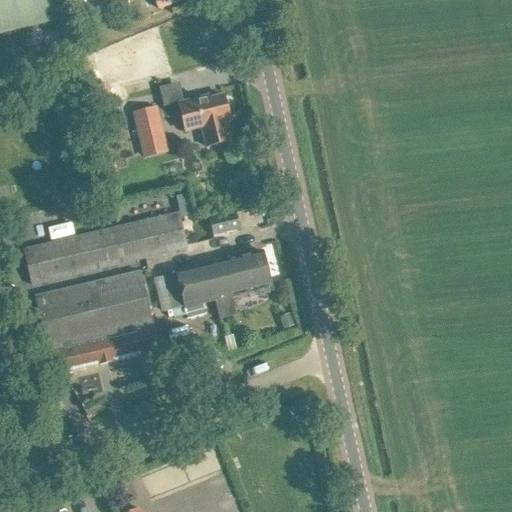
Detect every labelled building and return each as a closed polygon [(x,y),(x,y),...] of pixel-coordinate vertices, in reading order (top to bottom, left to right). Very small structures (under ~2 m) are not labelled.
[(62,0),(0,0),(0,34),(67,19),(62,0)] [(157,0),(162,11),(188,0),(157,0)] [(108,83),(85,88),(89,110),(113,105),(108,83)] [(226,122),(230,121),(229,118),(230,117),(232,114),(230,108),(227,106),(226,106),(223,96),(209,100),(208,97),(178,104),(185,132),(201,128),(206,148),(231,141),(226,122)] [(162,107),(156,109),(159,122),(166,121),(162,107)] [(156,109),(132,114),(143,156),(166,150),(159,122),(156,109)] [(118,164),(110,166),(112,175),(120,174),(118,164)] [(240,229),(236,213),(209,219),(213,236),(240,229)] [(187,249),(178,214),(119,228),(127,263),(187,249)] [(32,286),(127,263),(119,228),(23,250),(32,286)] [(271,287),(262,252),(175,274),(156,279),(164,313),(172,311),(184,308),(184,309),(271,287)] [(158,352),(140,272),(34,297),(47,352),(50,356),(52,356),(62,374),(158,352)] [(184,308),(172,311),(174,318),(186,316),(184,309),(184,308)] [(289,317),(278,321),(282,334),(294,330),(289,317)] [(39,370),(29,376),(34,385),(40,381),(39,379),(42,377),(39,370)]
